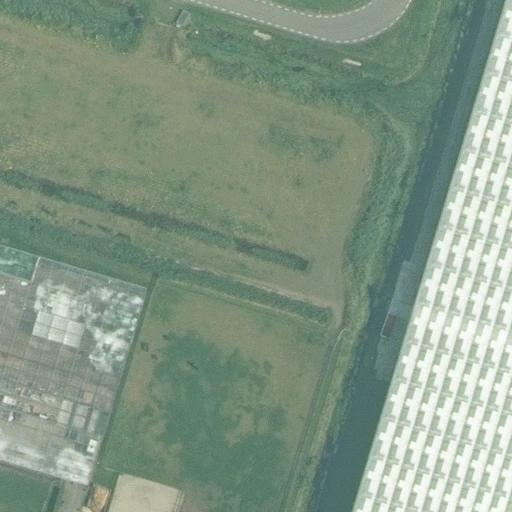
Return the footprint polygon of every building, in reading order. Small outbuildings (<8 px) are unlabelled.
[(511,511),(511,0),(506,0),(353,511),(511,511)] [(0,78),(0,136),(1,137),(17,84),(0,78)] [(48,105),(32,158),(114,183),(129,129),(48,105)] [(165,132),(149,185),(230,209),(246,156),(165,132)] [(279,169),(263,222),(344,247),(360,194),(279,169)] [(142,292),(0,250),(0,464),(85,489),(142,292)]
